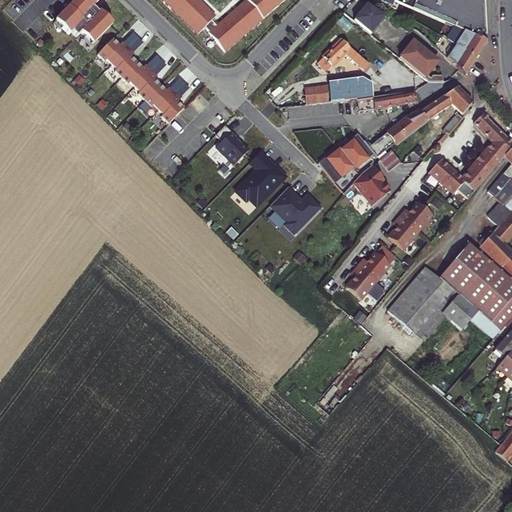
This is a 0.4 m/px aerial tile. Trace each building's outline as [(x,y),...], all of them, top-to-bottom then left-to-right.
[(71,33),(76,38),(81,34),(92,45),(112,25),(100,13),(98,14),(92,8),(99,1),(97,0),(75,0),(55,21),(69,35),(71,33)] [(161,0),(197,35),(204,28),(224,53),(285,0),(246,0),(238,7),(239,9),(230,18),(228,16),(216,27),(211,21),(214,19),(208,14),(210,12),(197,0),(161,0)] [(485,10),(484,0),(415,0),(412,9),(419,12),(455,28),(475,36),(486,43),(485,10)] [(392,7),(406,13),(407,10),(409,7),(395,1),(393,5),(392,7)] [(384,17),(366,6),(354,21),(370,35),(384,17)] [(456,46),(475,59),(481,51),(486,43),(475,36),(455,28),(450,36),(445,33),(442,37),(456,46)] [(123,45),(128,50),(138,39),(133,35),(123,45)] [(138,39),(128,50),(133,54),(143,44),(138,39)] [(345,54),(363,70),(368,66),(350,50),(342,40),(318,63),(326,73),(345,54)] [(113,41),(98,56),(105,63),(107,62),(112,66),(128,50),(123,45),(122,44),(119,47),(113,41)] [(447,59),(464,77),(470,68),(475,59),(456,46),(447,59)] [(444,67),(419,47),(407,61),(436,85),(450,80),(449,75),(434,79),(444,67)] [(133,54),(128,50),(112,66),(117,71),(115,73),(121,79),(137,64),(131,58),(134,55),(133,54)] [(146,67),(151,72),(161,62),(156,57),(146,67)] [(161,62),(151,72),(156,77),(166,67),(161,62)] [(137,64),(121,79),(128,86),(130,84),(135,89),(151,72),(146,67),(145,66),(142,69),(137,64)] [(151,72),(135,89),(140,94),(138,95),(144,102),(160,86),(154,81),(157,78),(156,77),(151,72)] [(327,77),(330,103),(331,103),(343,102),(350,101),(356,100),(356,101),(364,100),(371,100),(371,99),(373,98),(372,90),(372,83),(360,72),(327,77)] [(169,90),(174,94),(184,84),(179,79),(169,90)] [(184,84),(174,94),(179,99),(189,89),(184,84)] [(160,86),(144,102),(151,108),(153,107),(158,111),(174,94),(169,90),(168,89),(165,92),(160,86)] [(304,90),(306,106),(328,103),(326,88),(304,90)] [(464,96),(456,89),(423,111),(421,112),(420,113),(427,122),(450,104),(461,115),(472,104),(464,96)] [(373,99),(371,99),(356,102),(358,113),(416,103),(414,92),(373,99)] [(174,94),(158,111),(163,116),(161,118),(168,125),(183,109),(177,103),(180,100),(179,99),(174,94)] [(222,109),(213,117),(221,125),(229,116),(222,109)] [(381,155),(395,144),(408,134),(410,137),(428,123),(427,122),(420,113),(421,112),(420,110),(408,117),(368,147),(377,158),(381,155)] [(448,135),(462,119),(457,115),(442,132),(445,134),(446,133),(448,135)] [(482,116),(473,125),(480,131),(483,135),(487,138),(496,130),(482,116)] [(493,144),(505,156),(511,148),(511,145),(496,130),(487,138),(490,141),(493,144)] [(439,141),(441,143),(448,135),(446,133),(445,134),(439,141)] [(395,144),(397,147),(410,137),(408,134),(395,144)] [(355,171),(374,155),(368,147),(364,142),(363,143),(357,135),(349,141),(351,143),(339,152),(353,169),(355,171)] [(493,144),(488,150),(483,155),(490,160),(489,162),(495,167),(504,158),(505,156),(493,144)] [(318,164),(334,184),(353,169),(339,152),(338,150),(327,160),(326,158),(318,164)] [(376,164),(386,175),(398,165),(387,154),(383,158),(376,164)] [(383,158),(381,155),(377,158),(374,161),(376,164),(383,158)] [(478,162),(472,169),(485,179),(495,167),(489,162),(490,160),(483,155),(478,162)] [(429,175),(440,184),(451,171),(446,167),(441,162),(442,161),(441,160),(427,175),(429,176),(429,175)] [(510,180),(511,177),(511,162),(510,165),(502,174),(506,177),(507,177),(510,180)] [(381,178),(372,167),(361,175),(352,184),(371,207),(390,192),(383,184),(380,180),(381,178)] [(485,179),(472,169),(467,175),(462,181),(462,182),(463,183),(457,191),(467,200),(485,179)] [(451,171),(440,184),(441,184),(453,195),(457,191),(463,183),(462,182),(462,181),(456,176),(451,171)] [(487,193),(499,204),(501,206),(510,195),(499,185),(506,177),(502,174),(487,193)] [(501,206),(503,208),(511,198),(511,181),(510,180),(507,177),(506,177),(499,185),(510,195),(501,206)] [(511,198),(503,208),(510,214),(498,228),(510,237),(511,234),(511,198)] [(417,233),(431,216),(418,205),(417,204),(408,213),(407,216),(403,212),(400,215),(398,218),(417,233)] [(498,228),(510,214),(503,208),(501,206),(499,204),(487,218),(498,228)] [(402,250),(417,233),(398,218),(396,220),(393,223),(398,227),(396,228),(388,238),(402,250)] [(492,234),(503,245),(510,237),(498,228),(492,234)] [(492,234),(476,252),(468,245),(437,281),(456,297),(441,315),(445,318),(461,332),(470,321),(493,340),(511,318),(511,253),(503,245),(492,234)] [(375,283),(389,266),(388,266),(395,258),(381,246),(366,263),(365,266),(361,262),(358,265),(356,267),(375,283)] [(375,283),(356,267),(354,270),(351,273),(355,276),(354,278),(346,288),(360,300),(375,283)] [(387,312),(423,343),(445,318),(441,315),(456,297),(437,281),(424,269),(387,312)] [(354,319),(359,324),(364,319),(359,314),(354,319)] [(511,329),(494,351),(504,359),(511,351),(511,329)] [(496,368),(507,377),(511,370),(511,351),(504,359),(496,368)] [(511,431),(495,453),(507,463),(511,456),(511,431)]
